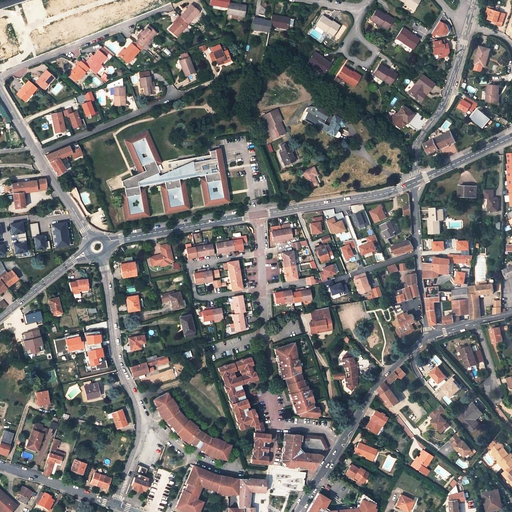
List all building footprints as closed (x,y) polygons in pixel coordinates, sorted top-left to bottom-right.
[(211,0),(210,5),(227,8),(228,3),(228,0),(211,0)] [(399,0),(404,3),(413,9),(418,0),(399,0)] [(234,15),(243,17),(245,6),(228,3),(227,8),(226,14),(234,15)] [(188,23),(198,11),(191,5),(180,16),(184,20),(188,23)] [(501,26),(505,14),(490,9),(488,15),(489,15),(488,19),(496,22),(495,24),(501,26)] [(386,16),(376,10),(370,20),(379,26),(380,25),(387,30),(393,19),(386,15),(386,16)] [(180,16),(179,15),(176,18),(178,19),(174,24),(169,29),(177,36),(182,30),(184,32),(186,32),(188,30),(185,27),(188,24),(188,23),(184,20),(180,16)] [(270,26),(287,29),(289,18),(271,15),(270,21),(270,26)] [(5,16),(0,18),(0,40),(6,58),(18,53),(5,16)] [(332,22),(322,16),(316,26),(325,32),(332,36),(339,26),(332,21),(332,22)] [(270,21),(254,18),(252,29),(268,32),(270,26),(270,21)] [(437,20),(432,33),(441,37),(447,25),(437,20)] [(141,48),(144,50),(148,46),(146,44),(151,38),(156,33),(148,26),(143,32),(138,37),(139,38),(135,42),(141,48)] [(410,32),(403,28),(396,38),(403,42),(403,43),(412,49),(419,39),(409,33),(410,32)] [(439,58),(443,57),(444,55),(447,54),(448,52),(446,44),(444,44),(443,40),(437,41),(436,38),(431,39),(431,43),(433,42),(434,48),(432,48),(434,54),(438,53),(438,55),(439,58)] [(125,50),(123,52),(121,51),(118,55),(127,63),(141,48),(135,42),(134,42),(132,45),(130,44),(125,50)] [(214,57),(215,60),(217,65),(221,63),(221,62),(229,59),(226,51),(221,52),(218,45),(211,48),(213,53),(209,54),(210,58),(214,57)] [(488,57),(490,49),(480,47),(474,64),(483,67),(486,56),(488,57)] [(84,64),(88,68),(95,74),(101,67),(99,65),(105,57),(98,51),(93,56),(92,55),(84,64)] [(321,57),(315,52),(308,62),(314,67),(324,74),(330,64),(321,58),(321,57)] [(162,59),(154,53),(152,55),(151,56),(159,63),(162,59)] [(194,73),(188,57),(181,60),(183,67),(181,68),(185,76),(194,73)] [(79,79),(88,68),(84,64),(80,61),(76,66),(77,67),(74,70),(73,69),(68,75),(73,80),(76,76),(78,78),(79,79)] [(389,71),(379,65),(373,75),(382,81),(383,80),(390,84),(396,74),(389,70),(389,71)] [(353,73),(343,66),(337,77),(346,83),(347,82),(353,87),(360,76),(354,72),(353,73)] [(54,78),(45,70),(35,82),(43,89),(54,78)] [(422,75),(409,93),(417,99),(420,101),(425,95),(422,92),(424,90),(427,92),(433,84),(422,75)] [(144,87),(145,94),(155,93),(153,85),(151,86),(151,82),(150,77),(139,78),(141,87),(144,87)] [(113,87),(122,87),(121,79),(110,84),(109,83),(107,84),(107,88),(113,87)] [(28,81),(17,94),(23,100),(29,92),(31,94),(36,88),(28,81)] [(499,86),(488,85),(487,102),(496,103),(497,95),(498,95),(499,86)] [(122,87),(113,87),(114,105),(125,105),(124,87),(122,87)] [(79,104),(84,117),(93,113),(89,101),(93,99),(90,91),(83,93),(86,101),(79,104)] [(414,114),(403,106),(396,115),(407,124),(414,114)] [(62,110),(64,117),(67,116),(71,128),(81,125),(76,110),(71,112),(70,108),(62,110)] [(470,109),(466,113),(483,128),(490,119),(484,115),(478,110),(475,113),(470,109)] [(262,116),(272,139),(284,134),(278,122),(280,121),(281,121),(276,110),(262,116)] [(65,131),(61,113),(51,115),(55,133),(65,131)] [(330,122),(328,126),(316,121),(313,126),(335,137),(336,138),(338,137),(339,135),(339,134),(339,132),(338,132),(342,124),(343,122),(342,121),(341,120),(333,116),(330,122)] [(319,116),(316,121),(328,126),(330,122),(319,116)] [(456,141),(451,131),(424,144),(429,154),(456,141)] [(219,150),(209,152),(209,155),(190,159),(191,161),(181,163),(181,164),(179,164),(178,161),(169,163),(171,171),(158,176),(157,173),(159,172),(154,160),(156,159),(155,157),(156,156),(146,132),(125,141),(135,165),(137,164),(138,167),(140,166),(142,165),(145,170),(143,171),(139,173),(121,181),(122,186),(125,186),(125,188),(124,188),(125,191),(126,196),(121,197),(125,219),(148,216),(144,193),(140,194),(139,189),(139,186),(165,182),(165,185),(166,190),(162,190),(165,213),(188,209),(184,187),(180,187),(179,182),(179,180),(205,175),(205,178),(206,183),(202,184),(205,206),(228,203),(227,198),(225,198),(223,188),(225,187),(224,180),(220,181),(218,171),(222,169),(219,150)] [(44,155),(56,175),(65,170),(58,158),(71,153),(73,158),(82,155),(76,142),(44,155)] [(296,161),(290,148),(287,149),(285,144),(280,146),(282,151),(279,152),(284,165),(296,161)] [(302,172),(309,188),(317,185),(314,177),(317,175),(313,167),(302,172)] [(44,179),(3,184),(4,195),(12,194),(14,209),(24,207),(22,192),(37,190),(36,189),(46,187),(44,179)] [(476,198),(477,187),(459,186),(459,197),(476,198)] [(493,198),(488,198),(488,210),(497,210),(498,198),(493,198)] [(374,223),(387,217),(381,205),(368,211),(374,223)] [(440,233),(439,220),(443,220),(442,210),(437,210),(437,208),(430,208),(430,218),(430,221),(428,221),(429,234),(440,233)] [(357,230),(370,224),(364,209),(351,215),(357,230)] [(322,222),(321,217),(312,218),(313,223),(310,223),(311,234),(321,232),(319,222),(322,222)] [(340,219),(334,221),(333,217),(325,219),(329,234),(343,231),(340,219)] [(58,221),(20,227),(22,243),(17,244),(18,253),(62,246),(58,221)] [(383,231),(385,233),(386,236),(387,239),(395,235),(393,232),(396,231),(390,221),(381,226),(383,231)] [(288,239),(291,238),(289,228),(280,230),(283,243),(286,242),(286,239),(288,239)] [(283,243),(280,230),(271,231),(273,241),(276,241),(279,240),(279,243),(281,243),(283,243)] [(358,246),(360,255),(379,249),(375,234),(365,237),(367,243),(358,246)] [(330,240),(328,235),(320,238),(322,243),(330,240)] [(237,237),(232,238),(232,241),(234,249),(238,249),(238,250),(239,249),(239,252),(242,252),(242,250),(243,250),(241,243),(247,242),(246,236),(240,237),(241,239),(238,240),(237,237)] [(431,248),(431,251),(443,250),(443,240),(432,241),(432,238),(427,239),(428,248),(431,248)] [(338,246),(342,260),(351,257),(349,249),(354,248),(352,239),(342,242),(343,245),(338,246)] [(409,240),(392,247),(396,254),(413,248),(409,240)] [(205,255),(203,243),(199,244),(199,246),(196,247),(197,255),(202,254),(202,256),(205,255)] [(204,243),(206,255),(210,254),(210,253),(213,252),(211,244),(207,245),(207,243),(204,243)] [(159,255),(150,257),(152,266),(160,264),(161,267),(170,265),(169,262),(168,258),(172,257),(169,244),(160,246),(162,255),(159,256),(159,255)] [(317,253),(321,263),(329,259),(328,256),(331,254),(328,245),(324,246),(324,245),(316,248),(316,250),(318,253),(317,253)] [(192,257),(196,257),(195,247),(186,249),(189,261),(192,260),(192,257)] [(283,260),(293,258),(292,251),(281,253),(283,260)] [(467,256),(448,255),(448,259),(434,257),(434,263),(423,263),(424,270),(442,269),(442,274),(449,274),(450,263),(467,263),(467,256)] [(284,267),(294,265),(293,258),(283,260),(283,261),(284,267)] [(237,261),(227,262),(227,263),(224,263),(224,264),(225,269),(225,270),(228,269),(238,268),(237,261)] [(133,262),(120,264),(123,277),(135,275),(133,264),(133,262)] [(396,264),(387,266),(390,273),(398,270),(396,264)] [(285,274),(296,272),(294,265),(284,267),(285,273),(285,274)] [(335,274),(332,265),(322,269),(323,272),(318,274),(322,282),(327,281),(326,277),(335,274)] [(511,266),(503,270),(506,279),(511,276),(511,266)] [(229,276),(239,275),(238,269),(238,268),(228,269),(229,276)] [(211,278),(210,271),(205,272),(205,269),(201,270),(203,282),(212,281),(211,278)] [(423,279),(438,277),(438,273),(442,274),(442,269),(424,270),(424,275),(422,275),(423,279)] [(0,280),(6,288),(18,278),(11,270),(7,273),(0,278),(0,280)] [(203,282),(201,270),(198,270),(198,273),(194,274),(195,284),(203,282)] [(454,283),(464,283),(465,271),(455,271),(454,283)] [(296,272),(285,274),(287,281),(297,279),(296,272)] [(372,290),(366,273),(355,277),(359,289),(362,288),(364,293),(372,290)] [(408,275),(409,286),(417,284),(416,273),(408,275)] [(239,275),(229,276),(231,283),(240,282),(240,281),(239,275)] [(88,292),(88,290),(86,279),(77,280),(77,282),(69,283),(71,293),(73,293),(74,295),(74,296),(76,297),(80,297),(80,293),(79,293),(78,291),(82,290),(82,293),(88,292)] [(240,282),(231,283),(232,290),(242,289),(240,282)] [(478,294),(494,293),(493,284),(487,285),(486,282),(483,282),(483,285),(477,286),(478,293),(478,294)] [(409,286),(413,298),(416,310),(422,307),(421,299),(417,284),(409,286)] [(403,289),(407,300),(413,298),(409,286),(403,289)] [(383,295),(380,287),(373,289),(374,292),(373,292),(375,297),(383,295)] [(296,292),(293,292),(291,293),(292,300),(293,302),(301,301),(299,288),(296,289),(296,292)] [(306,290),(303,291),(303,288),(299,288),(301,301),(311,299),(309,290),(306,290)] [(453,300),(461,299),(468,299),(468,294),(468,288),(452,290),(453,300)] [(407,300),(403,289),(398,291),(395,291),(398,299),(399,303),(407,300)] [(286,291),(282,291),(285,304),(288,303),(288,301),(292,300),(291,293),(291,290),(286,291)] [(169,295),(174,294),(173,291),(161,295),(164,302),(171,300),(169,295)] [(285,304),(282,291),(278,292),(273,293),(275,303),(280,302),(280,305),(285,304)] [(171,300),(172,303),(173,303),(175,309),(183,306),(179,292),(174,294),(169,295),(171,300)] [(480,317),(479,298),(478,298),(478,294),(478,293),(468,294),(468,299),(469,307),(470,314),(470,319),(480,317)] [(435,312),(434,302),(440,301),(440,294),(425,295),(430,325),(437,324),(436,320),(435,312)] [(136,296),(126,297),(128,311),(138,309),(136,296)] [(242,296),(232,297),(232,298),(228,298),(229,302),(230,302),(231,306),(243,304),(242,296)] [(61,313),(57,297),(48,300),(52,315),(61,313)] [(461,299),(453,300),(453,310),(461,307),(461,299)] [(4,304),(2,301),(0,302),(0,307),(2,310),(9,305),(7,302),(4,304)] [(239,313),(242,313),(243,312),(245,312),(243,304),(231,306),(231,310),(234,309),(235,314),(239,313)] [(202,311),(204,321),(212,319),(210,307),(207,308),(207,310),(204,311),(202,311)] [(212,319),(213,322),(223,320),(221,308),(217,308),(214,309),(214,307),(210,307),(212,319)] [(458,315),(459,315),(470,314),(469,307),(461,307),(453,310),(454,315),(458,314),(458,315)] [(331,327),(328,313),(327,308),(310,311),(312,322),(308,323),(310,333),(317,332),(316,329),(331,327)] [(40,340),(35,320),(41,319),(39,311),(24,315),(26,323),(18,325),(23,344),(40,340)] [(413,323),(418,321),(413,313),(410,314),(409,311),(405,313),(404,312),(398,315),(400,320),(403,326),(397,329),(401,336),(416,329),(413,323)] [(235,323),(246,321),(245,317),(242,318),(242,313),(239,313),(235,314),(232,315),(233,323),(235,323)] [(458,315),(458,314),(454,315),(445,316),(445,321),(444,321),(444,324),(460,321),(459,315),(458,315)] [(195,336),(194,331),(190,315),(179,318),(183,334),(184,334),(185,338),(195,336)] [(246,321),(235,323),(233,323),(233,324),(230,325),(231,332),(244,330),(243,325),(246,324),(246,321)] [(496,328),(491,329),(494,343),(498,342),(503,341),(501,332),(509,331),(508,326),(496,328)] [(68,339),(71,353),(85,350),(82,336),(68,339)] [(128,338),(130,350),(140,348),(138,336),(128,338)] [(298,372),(293,343),(274,349),(275,355),(276,355),(277,358),(279,357),(279,359),(283,359),(283,363),(280,363),(280,366),(278,367),(280,378),(283,378),(288,391),(290,390),(292,396),(294,397),(296,396),(298,400),(294,401),(295,404),(294,406),(296,414),(298,413),(299,416),(316,418),(317,407),(313,407),(306,386),(304,386),(300,375),(299,375),(298,372)] [(475,364),(484,361),(480,350),(473,352),(470,346),(460,349),(467,367),(475,364)] [(157,358),(144,362),(145,363),(130,368),(133,377),(147,373),(147,372),(150,371),(149,369),(146,369),(146,367),(155,364),(159,362),(159,364),(167,362),(165,355),(157,358)] [(275,355),(277,367),(278,367),(278,364),(280,363),(283,363),(283,359),(279,359),(279,357),(277,358),(276,355),(275,355)] [(344,359),(342,359),(343,367),(344,367),(346,379),(344,379),(346,387),(348,387),(352,390),(355,386),(357,385),(356,381),(355,378),(357,377),(356,371),(355,366),(353,366),(353,362),(353,358),(351,358),(347,355),(344,359)] [(254,412),(252,408),(249,410),(241,388),(234,391),(233,387),(240,385),(246,383),(250,382),(250,381),(257,379),(254,371),(253,372),(251,365),(252,365),(250,357),(243,359),(239,360),(239,361),(235,362),(238,369),(243,368),(244,369),(245,373),(246,375),(230,380),(230,378),(228,374),(228,373),(235,370),(233,363),(226,365),(226,364),(222,366),(217,368),(220,376),(221,375),(224,385),(224,386),(226,393),(227,393),(229,400),(231,408),(232,408),(236,421),(237,426),(238,425),(239,429),(253,425),(254,428),(253,440),(254,440),(253,447),(252,447),(252,451),(253,451),(252,455),(251,462),(266,464),(267,456),(260,455),(260,451),(261,446),(261,441),(269,442),(269,434),(263,433),(263,428),(260,419),(256,420),(255,417),(256,416),(254,412)] [(401,379),(406,374),(400,367),(391,376),(395,380),(399,377),(401,379)] [(446,377),(437,367),(430,374),(439,383),(446,377)] [(156,384),(175,378),(172,369),(153,375),(156,384)] [(388,386),(390,386),(395,381),(395,380),(391,376),(385,382),(388,386)] [(391,407),(398,401),(388,386),(385,382),(378,389),(391,407)] [(452,382),(443,390),(449,396),(458,388),(452,382)] [(87,398),(99,396),(96,383),(91,384),(84,386),(87,398)] [(35,392),(38,405),(42,404),(49,403),(46,390),(35,392)] [(291,401),(294,401),(298,400),(296,396),(294,397),(292,396),(290,390),(288,391),(291,401)] [(167,422),(167,423),(167,424),(173,430),(175,430),(177,432),(176,433),(175,434),(178,436),(180,436),(184,440),(184,441),(187,444),(188,443),(203,452),(202,453),(206,454),(207,453),(214,456),(213,457),(217,458),(217,457),(223,459),(223,457),(226,457),(229,445),(223,443),(224,442),(220,440),(219,441),(216,440),(216,439),(213,437),(212,439),(209,437),(198,431),(195,429),(196,428),(193,426),(192,426),(190,424),(189,422),(186,420),(186,421),(177,412),(175,409),(176,408),(174,406),(173,405),(171,403),(171,402),(169,399),(168,399),(165,394),(153,400),(154,402),(152,403),(155,408),(154,409),(156,412),(157,411),(161,417),(161,418),(163,421),(164,421),(165,420),(167,422)] [(458,416),(471,431),(477,426),(472,420),(481,412),(477,407),(475,408),(472,404),(467,409),(468,409),(464,413),(463,412),(458,416)] [(437,409),(430,415),(433,419),(435,420),(432,423),(439,430),(442,427),(444,430),(450,425),(441,415),(442,414),(437,409)] [(121,410),(111,413),(107,414),(109,419),(113,418),(116,428),(127,425),(121,410)] [(379,414),(374,411),(369,419),(370,420),(371,421),(369,424),(368,423),(365,428),(375,434),(378,429),(381,425),(382,426),(387,418),(384,416),(384,415),(380,412),(379,414)] [(483,414),(481,412),(472,420),(477,426),(480,424),(476,420),(483,414)] [(34,425),(27,445),(38,449),(43,434),(45,435),(47,430),(41,428),(34,425)] [(5,431),(0,443),(0,453),(5,456),(13,433),(5,431)] [(306,435),(284,433),(283,441),(284,441),(283,458),(284,459),(287,457),(290,462),(288,464),(288,465),(300,466),(300,468),(306,469),(306,466),(311,467),(324,448),(320,440),(306,438),(306,435)] [(463,441),(457,434),(451,439),(453,443),(451,444),(458,453),(461,451),(466,457),(469,455),(472,458),(476,454),(473,452),(475,450),(465,439),(463,441)] [(306,438),(320,440),(324,448),(311,467),(306,466),(306,469),(313,469),(327,448),(322,437),(321,437),(306,435),(306,438)] [(54,439),(42,473),(42,474),(49,476),(53,461),(59,463),(61,457),(63,457),(65,454),(54,450),(56,444),(58,445),(60,441),(54,439)] [(288,464),(290,462),(287,457),(284,459),(283,458),(284,441),(283,441),(281,461),(285,466),(300,468),(300,466),(288,465),(288,464)] [(372,449),(358,443),(354,452),(362,455),(362,454),(369,457),(372,449)] [(511,457),(511,455),(511,454),(510,452),(508,453),(507,452),(510,449),(510,448),(508,444),(506,444),(504,447),(501,444),(497,444),(497,445),(494,446),(492,448),(492,452),(494,454),(494,453),(496,455),(494,456),(497,460),(500,460),(501,459),(505,463),(509,459),(511,457)] [(375,450),(372,449),(369,457),(362,454),(362,455),(362,457),(371,460),(375,450)] [(432,456),(423,450),(418,457),(415,462),(414,461),(411,466),(419,471),(422,467),(424,468),(432,456)] [(151,458),(147,467),(152,469),(157,460),(151,458)] [(511,465),(511,463),(509,459),(505,463),(502,467),(505,471),(503,474),(511,484),(511,466),(511,465)] [(82,474),(85,463),(74,460),(71,470),(82,474)] [(146,477),(149,469),(137,465),(134,472),(138,474),(136,477),(147,482),(148,478),(146,477)] [(353,477),(362,483),(368,474),(359,468),(358,469),(357,469),(351,465),(345,474),(352,478),(353,477)] [(237,494),(237,482),(234,482),(234,478),(231,478),(228,477),(227,481),(222,480),(223,476),(219,475),(219,476),(214,474),(197,467),(195,472),(191,470),(187,480),(188,481),(187,484),(185,490),(183,493),(181,493),(177,503),(182,505),(180,509),(187,511),(193,494),(198,495),(201,487),(200,486),(201,485),(202,486),(208,489),(213,490),(214,489),(217,490),(216,493),(219,494),(221,493),(224,493),(224,495),(227,495),(228,495),(228,494),(237,494)] [(264,488),(304,492),(305,473),(270,469),(270,475),(267,475),(267,478),(265,478),(265,480),(264,488)] [(110,478),(94,473),(90,483),(100,486),(100,488),(102,489),(103,487),(106,489),(110,478)] [(144,490),(147,482),(136,477),(134,477),(131,485),(133,486),(132,489),(140,492),(141,489),(144,490)] [(248,479),(237,478),(237,482),(237,494),(237,495),(236,508),(242,507),(242,511),(253,511),(253,507),(248,507),(249,491),(264,493),(264,488),(265,480),(248,479)] [(31,493),(22,487),(18,494),(21,496),(19,501),(25,505),(30,496),(31,493)] [(497,490),(482,493),(486,511),(499,509),(498,502),(499,502),(497,490)] [(449,495),(450,511),(459,511),(458,502),(462,501),(466,499),(463,491),(454,493),(449,495)] [(0,511),(11,511),(16,507),(0,492),(0,511)] [(48,510),(53,501),(50,499),(51,497),(41,492),(35,503),(48,510)] [(321,495),(317,493),(306,511),(372,511),(374,508),(372,508),(375,502),(363,494),(358,504),(356,504),(355,508),(355,510),(354,510),(353,508),(330,511),(323,507),(328,499),(325,497),(324,499),(320,497),(321,495)] [(198,495),(193,494),(187,511),(186,511),(198,511),(203,501),(197,499),(195,499),(195,498),(196,498),(198,495)] [(413,500),(400,495),(395,506),(408,511),(413,500)]
